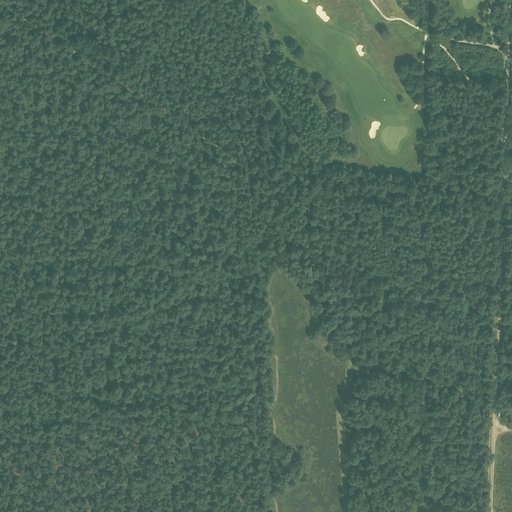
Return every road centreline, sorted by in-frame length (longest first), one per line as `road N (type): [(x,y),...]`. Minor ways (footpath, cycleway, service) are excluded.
road 1 (track): [(492,511),(504,199)]
road 2 (track): [(241,163),(0,0)]
road 3 (track): [(504,199),(266,175)]
road 4 (track): [(504,199),(511,0)]
road 5 (track): [(346,511),(339,411),(356,323)]
road 6 (track): [(356,323),(396,300),(511,314)]
road 7 (track): [(495,417),(459,388),(350,364)]
